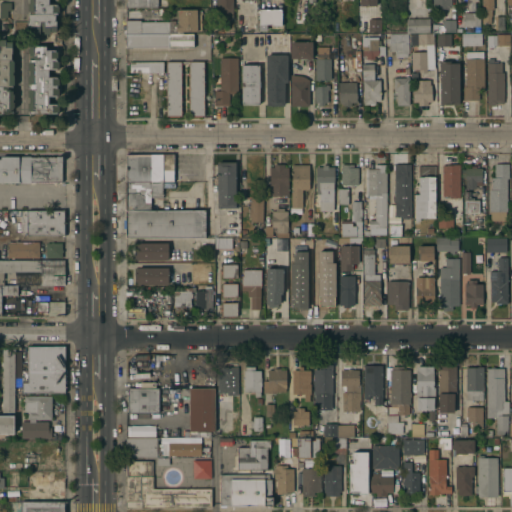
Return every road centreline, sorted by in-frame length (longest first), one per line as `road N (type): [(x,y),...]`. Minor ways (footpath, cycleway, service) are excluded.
road 1 (residential): [(511,137),(0,139)]
road 2 (residential): [(511,334),(0,332)]
road 3 (secondary): [(94,138),(82,155),(82,292)]
road 4 (secondary): [(103,334),(105,180)]
road 5 (secondary): [(82,332),(83,477)]
road 6 (secondary): [(105,511),(103,382)]
